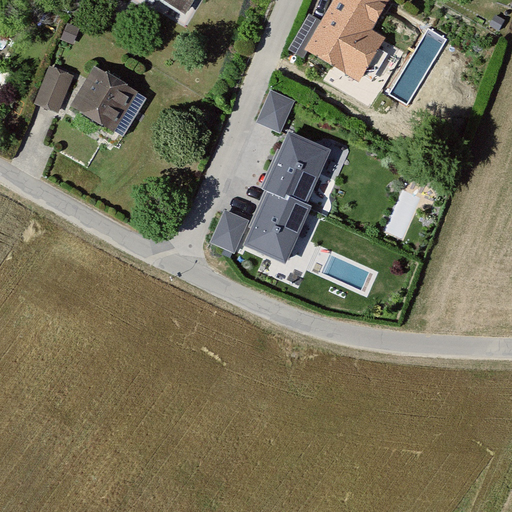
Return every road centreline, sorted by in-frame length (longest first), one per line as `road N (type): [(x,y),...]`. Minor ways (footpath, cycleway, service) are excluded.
road 1 (residential): [(178,266),(332,333),(511,348)]
road 2 (residential): [(178,266),(291,0)]
road 3 (residential): [(0,169),(178,266)]
